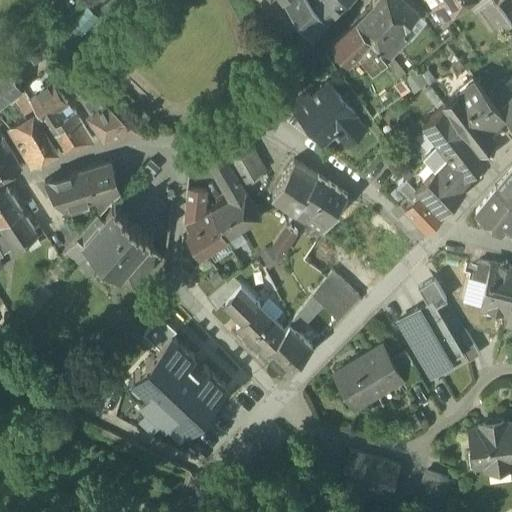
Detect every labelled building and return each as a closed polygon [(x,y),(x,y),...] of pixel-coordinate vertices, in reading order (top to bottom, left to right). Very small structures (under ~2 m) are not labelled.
[(86,0),(71,17),(82,28),(98,11),(86,0)] [(286,0),(310,31),(326,16),(313,0),(286,0)] [(313,0),(326,16),(342,0),(313,0)] [(371,0),(355,16),(381,46),(385,43),(398,30),(402,35),(407,29),(402,25),(371,0)] [(418,5),(411,0),(371,0),(402,25),(418,5)] [(432,0),(442,14),(461,0),(432,0)] [(482,0),(481,1),(500,26),(511,17),(497,0),(482,0)] [(362,73),(386,53),(381,46),(355,16),(330,38),(362,73)] [(69,18),(61,30),(74,40),(82,28),(69,18)] [(385,43),(389,47),(402,35),(398,30),(385,43)] [(395,64),(400,60),(389,47),(385,43),(381,46),(386,53),(395,64)] [(0,99),(14,89),(21,84),(6,61),(0,52),(0,99)] [(89,112),(104,136),(137,125),(108,99),(100,87),(94,73),(93,68),(70,82),(79,96),(85,91),(96,108),(89,112)] [(487,120),(503,106),(499,101),(488,88),(474,71),(443,96),(445,99),(478,140),(493,127),(487,120)] [(23,86),(23,87),(29,94),(44,84),(38,76),(23,86)] [(488,88),(499,101),(511,89),(501,77),(497,80),(488,88)] [(62,144),(65,148),(92,138),(72,109),(63,115),(57,106),(67,99),(53,78),(44,84),(29,94),(33,101),(62,144)] [(329,117),(347,136),(363,121),(352,109),(354,106),(328,79),(312,94),(306,87),(291,101),(323,134),(324,133),(318,127),(329,117)] [(22,87),(21,84),(14,89),(25,106),(33,101),(29,94),(23,87),(22,87)] [(511,116),(511,89),(499,101),(503,106),(511,116)] [(487,152),(478,140),(445,99),(422,117),(447,150),(438,159),(460,180),(468,172),(466,169),(487,152)] [(30,159),(32,162),(44,155),(57,146),(35,109),(9,124),(30,159)] [(0,129),(0,165),(4,171),(20,164),(0,129)] [(225,150),(243,180),(264,168),(245,137),(225,150)] [(205,157),(229,196),(245,187),(221,147),(205,157)] [(271,193),(295,208),(317,172),(295,158),(271,193)] [(464,185),(460,180),(438,159),(414,182),(440,209),(464,185)] [(99,206),(100,209),(118,189),(110,160),(44,179),(45,179),(45,180),(62,204),(62,203),(95,194),(99,206)] [(511,162),(495,182),(511,196),(511,162)] [(328,179),(317,172),(295,208),(305,215),(328,179)] [(443,212),(440,209),(414,182),(406,174),(399,181),(414,197),(405,207),(426,228),(443,212)] [(347,191),(328,179),(305,215),(323,227),(347,191)] [(511,196),(495,182),(475,205),(499,225),(504,219),(511,225),(511,196)] [(0,221),(21,208),(9,190),(6,186),(0,187),(0,221)] [(184,222),(205,209),(207,188),(187,186),(184,222)] [(261,214),(245,187),(229,196),(211,206),(226,234),(261,214)] [(378,212),(347,191),(323,227),(333,233),(335,232),(369,255),(367,259),(385,270),(404,242),(382,227),(384,224),(374,217),(378,212)] [(84,242),(119,273),(147,241),(152,236),(115,202),(102,216),(98,212),(81,230),(65,247),(73,254),(84,242)] [(197,252),(226,234),(211,206),(186,221),(191,229),(186,233),(197,252)] [(36,231),(21,208),(0,221),(0,222),(2,225),(13,244),(36,231)] [(296,229),(305,215),(295,208),(286,221),(296,229)] [(277,252),(280,255),(296,229),(286,221),(272,239),(277,252)] [(2,225),(0,226),(0,247),(2,251),(13,244),(2,225)] [(119,273),(133,285),(161,253),(147,241),(119,273)] [(472,260),(465,258),(462,268),(467,269),(461,295),(479,300),(485,277),(473,273),(478,255),(472,260)] [(473,273),(485,277),(490,259),(478,255),(473,273)] [(508,307),(511,290),(511,262),(491,257),(490,259),(485,277),(479,300),(508,307)] [(207,296),(216,307),(224,300),(225,300),(242,283),(233,275),(227,280),(226,279),(210,259),(190,275),(206,295),(207,296)] [(253,271),(262,287),(273,280),(265,265),(253,271)] [(323,302),(337,316),(358,295),(332,268),(326,273),(312,291),(323,302)] [(436,303),(446,297),(433,276),(418,285),(426,299),(432,296),(436,303)] [(238,313),(239,311),(246,304),(252,309),(258,303),(260,301),(242,283),(225,300),(238,313)] [(292,316),(288,320),(294,326),(300,320),(303,323),(314,312),(313,311),(323,302),(312,291),(292,316)] [(398,316),(426,363),(444,352),(448,358),(462,350),(463,349),(453,333),(436,303),(432,296),(426,299),(398,316)] [(140,314),(150,325),(160,316),(170,307),(160,297),(140,314)] [(283,326),(258,303),(252,309),(246,304),(239,311),(245,317),(236,326),(238,327),(237,332),(244,337),(247,336),(263,349),(273,339),(273,338),(283,326)] [(150,325),(143,333),(158,347),(171,334),(172,335),(176,330),(160,316),(150,325)] [(312,343),(294,326),(288,320),(283,326),(273,339),(264,350),(285,371),(312,343)] [(464,327),(453,333),(463,349),(462,350),(468,361),(480,354),(464,327)] [(158,347),(132,375),(147,390),(140,397),(165,420),(171,413),(187,427),(226,386),(204,364),(198,369),(189,360),(194,355),(172,335),(171,334),(158,347)] [(338,369),(358,403),(377,392),(375,389),(400,374),(391,358),(382,343),(338,369)] [(401,378),(405,385),(420,376),(404,350),(391,358),(400,374),(402,377),(401,378)] [(444,352),(426,363),(429,369),(448,358),(444,352)] [(358,403),(338,369),(333,372),(354,406),(358,403)] [(375,389),(377,392),(401,378),(402,377),(400,374),(375,389)] [(487,461),(488,464),(509,463),(509,459),(511,459),(511,420),(505,421),(481,423),(469,424),(472,446),(468,446),(470,461),(474,460),(474,462),(487,461)] [(341,484),(389,499),(389,498),(399,464),(351,450),(341,484)] [(425,471),(422,483),(447,490),(450,478),(425,471)] [(422,483),(419,494),(444,501),(447,490),(422,483)] [(419,494),(415,506),(436,511),(440,511),(444,501),(419,494)]
